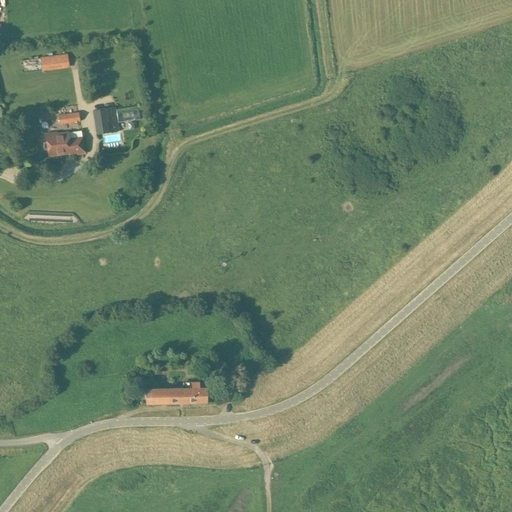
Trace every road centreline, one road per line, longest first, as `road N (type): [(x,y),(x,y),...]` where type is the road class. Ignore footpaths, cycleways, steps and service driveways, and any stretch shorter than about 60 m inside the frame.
road 1 (unclassified): [(63,441),(116,423),(260,414),(317,388),(511,218)]
road 2 (track): [(0,226),(60,240),(130,223),(151,205),(175,152)]
road 3 (track): [(175,152),(332,91)]
road 4 (track): [(136,0),(159,119),(175,152)]
